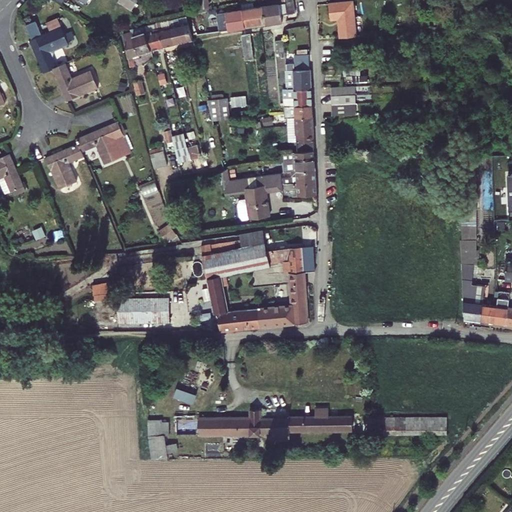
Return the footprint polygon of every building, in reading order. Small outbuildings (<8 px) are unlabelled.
[(119,0),(133,9),(138,0),(119,0)] [(282,0),(283,3),(266,6),(269,24),(285,21),(285,14),(298,12),(295,0),(282,0)] [(334,18),(341,17),(343,36),(367,33),(365,13),(357,14),(355,0),(348,0),(332,2),(334,18)] [(244,10),(252,9),(251,2),(243,4),(244,10)] [(248,27),(269,24),(266,6),(252,9),(244,10),(248,27)] [(221,14),(225,31),(248,27),(244,10),(221,14)] [(183,18),(174,20),(179,45),(197,42),(192,23),(184,25),(183,18)] [(163,28),(168,47),(179,45),(174,20),(167,21),(168,27),(163,28)] [(168,47),(163,28),(162,22),(149,25),(150,30),(155,49),(168,47)] [(45,73),(55,69),(58,68),(52,54),(72,46),(65,27),(32,40),(45,73)] [(131,56),(155,49),(150,30),(139,33),(139,29),(130,31),(131,56)] [(254,59),(252,34),(244,35),(247,60),(254,59)] [(284,53),(283,41),(276,41),(277,54),(284,53)] [(295,59),(295,64),(285,65),(287,89),(311,87),(310,69),(309,69),(308,54),(294,54),(295,59)] [(68,64),(58,68),(55,69),(67,101),(98,89),(90,70),(73,77),(68,64)] [(420,83),(421,91),(431,90),(431,82),(420,83)] [(333,86),(334,94),(351,93),(354,93),(354,84),(333,86)] [(283,89),(284,98),(312,96),(311,87),(287,89),(283,89)] [(229,93),(211,94),(212,116),(230,116),(229,93)] [(351,93),(334,94),(334,102),(352,101),(351,93)] [(284,98),(284,106),(286,106),(312,104),(312,96),(284,98)] [(353,101),(352,101),(334,102),(335,114),(354,112),(353,101)] [(287,118),(296,117),(313,115),(312,104),(286,106),(287,118)] [(303,152),(307,152),(315,151),(313,115),(296,117),(297,134),(302,134),(303,152)] [(132,152),(120,121),(79,138),(81,143),(84,150),(98,145),(105,163),(132,152)] [(251,137),(251,130),(240,131),(241,138),(239,139),(242,159),(259,157),(258,148),(263,147),(262,136),(251,137)] [(189,136),(196,161),(205,159),(203,148),(199,133),(189,136)] [(178,138),(184,164),(196,161),(189,136),(178,138)] [(88,158),(84,150),(81,143),(48,157),(61,188),(79,180),(73,164),(88,158)] [(213,146),(203,148),(205,159),(215,157),(213,146)] [(175,165),(170,149),(155,153),(159,169),(175,165)] [(22,186),(10,155),(0,159),(0,178),(4,177),(9,191),(22,186)] [(283,160),(283,171),(316,169),(315,157),(308,157),(296,158),(283,160)] [(239,214),(244,219),(270,215),(267,191),(284,188),(284,183),(283,171),(259,174),(260,184),(253,186),(251,175),(230,179),(228,168),(222,169),(226,194),(246,192),(247,199),(242,200),(238,205),(239,214)] [(283,171),(284,183),(316,181),(316,169),(283,171)] [(317,195),(316,181),(284,183),(284,188),(285,197),(317,195)] [(477,182),(460,182),(461,264),(474,264),(477,264),(477,182)] [(252,240),(253,247),(267,245),(265,232),(251,234),(252,240)] [(211,254),(253,247),(252,240),(210,246),(211,254)] [(203,256),(207,280),(221,278),(271,268),(270,265),(268,252),(267,245),(253,247),(211,254),(203,256)] [(203,256),(211,254),(210,246),(201,247),(203,256)] [(290,274),(305,274),(305,272),(317,272),(315,247),(288,249),(289,262),(290,274)] [(268,252),(270,265),(283,262),(289,262),(288,249),(268,252)] [(474,264),(461,264),(461,280),(474,283),(474,264)] [(306,282),(305,274),(290,274),(290,283),(306,282)] [(207,280),(213,315),(217,314),(220,332),(308,324),(306,282),(290,283),(292,307),(227,313),(221,278),(207,280)] [(484,305),(484,284),(474,283),(461,280),(462,303),(465,320),(482,323),(484,305)] [(119,297),(119,286),(92,286),(92,297),(119,297)] [(499,297),(498,304),(508,305),(509,298),(499,297)] [(168,325),(168,302),(120,302),(120,325),(168,325)] [(482,323),(497,326),(499,307),(484,305),(482,323)] [(506,327),(508,308),(499,307),(497,326),(506,327)] [(195,401),(197,392),(177,386),(175,395),(195,401)] [(155,459),(169,459),(168,435),(263,434),(263,431),(275,431),(275,439),(293,439),(293,431),(368,431),(368,416),(331,416),(331,408),(318,408),(318,416),(291,416),(291,418),(263,418),(263,409),(254,409),(254,419),(179,419),(176,396),(154,396),(151,435),(155,459)] [(450,416),(372,417),(372,434),(450,433),(450,416)]
